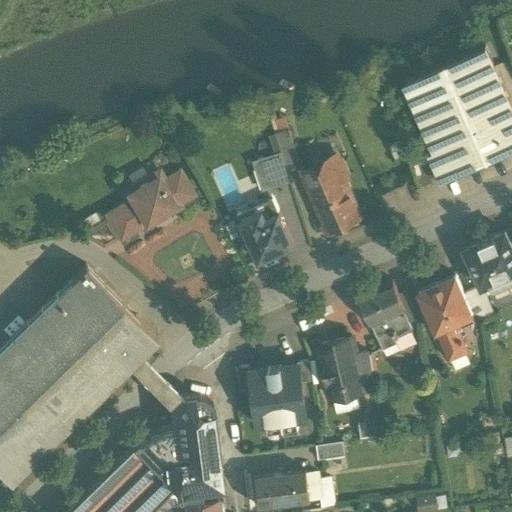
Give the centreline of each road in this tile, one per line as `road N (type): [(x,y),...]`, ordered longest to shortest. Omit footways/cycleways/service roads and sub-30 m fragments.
road 1 (tertiary): [(190,346),(245,309),(511,193)]
road 2 (tertiary): [(18,511),(190,346)]
road 3 (residential): [(190,346),(221,377),(237,511)]
